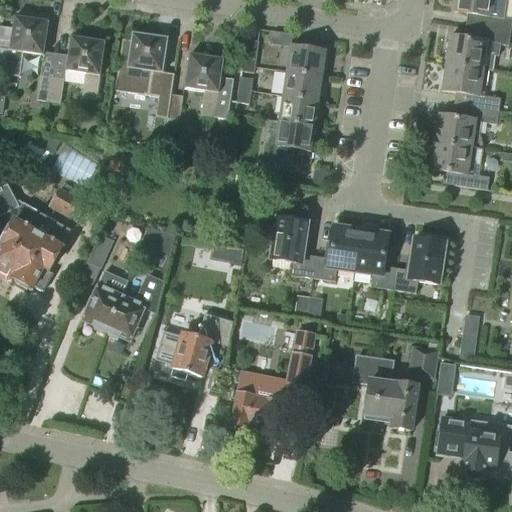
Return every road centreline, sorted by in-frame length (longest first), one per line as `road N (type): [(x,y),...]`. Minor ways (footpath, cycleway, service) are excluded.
road 1 (residential): [(321,511),(0,439)]
road 2 (residential): [(371,181),(367,208),(472,224),(458,340)]
road 3 (residential): [(185,0),(393,30)]
road 4 (residential): [(371,181),(393,30)]
